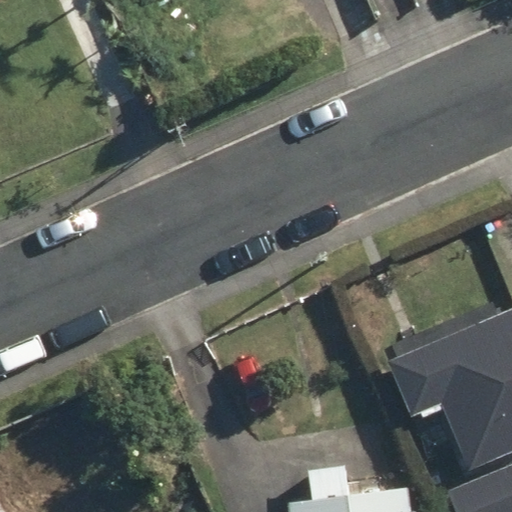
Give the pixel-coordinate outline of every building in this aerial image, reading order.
[(451,403),(477,459),(511,443),(511,309),(403,359),(427,413),(451,403)] [(457,511),(511,511),(511,465),(450,496),(457,511)] [(17,511),(0,480),(0,511),(17,511)] [(202,511),(188,481),(154,497),(160,511),(202,511)] [(426,511),(424,484),(299,495),(300,511),(426,511)]
